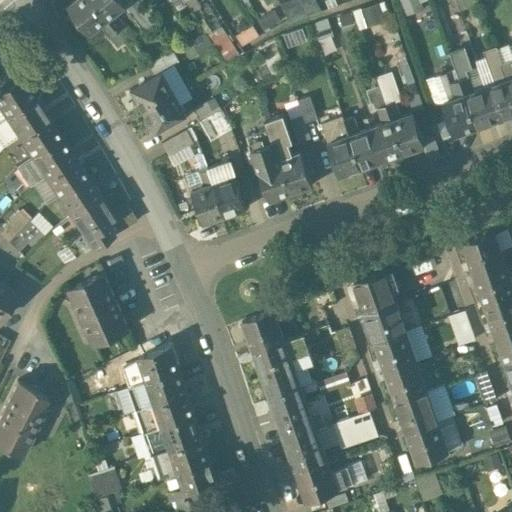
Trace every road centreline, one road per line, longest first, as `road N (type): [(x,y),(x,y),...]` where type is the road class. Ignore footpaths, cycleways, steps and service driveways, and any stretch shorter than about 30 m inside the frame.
road 1 (residential): [(511,153),(185,272)]
road 2 (residential): [(185,272),(87,82),(25,0)]
road 3 (residential): [(268,511),(185,272)]
